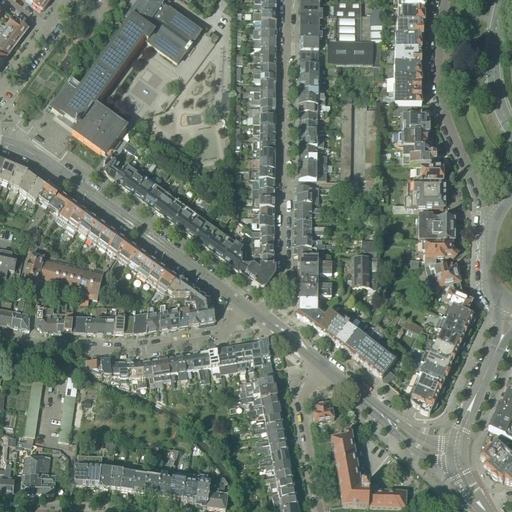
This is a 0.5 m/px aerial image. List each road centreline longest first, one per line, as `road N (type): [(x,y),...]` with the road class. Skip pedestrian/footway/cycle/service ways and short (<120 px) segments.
road 1 (residential): [(286,0),(282,280),(256,314)]
road 2 (tertiary): [(0,142),(24,148),(243,304)]
road 3 (residential): [(0,335),(74,350),(142,351),(221,336),(243,304)]
road 4 (residential): [(444,0),(442,104),(491,224)]
road 5 (residential): [(318,511),(299,404),(322,367)]
road 6 (tertiary): [(501,0),(493,68),(511,127)]
